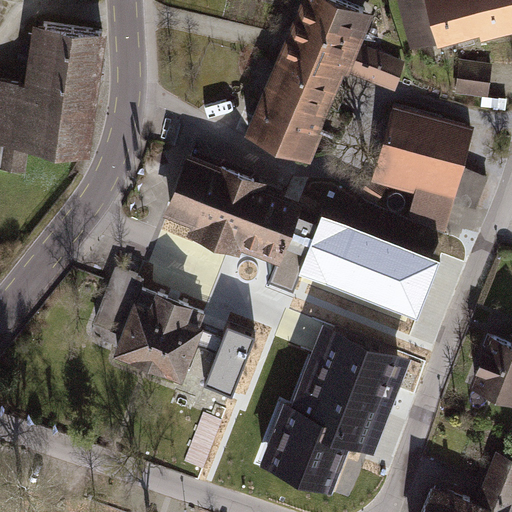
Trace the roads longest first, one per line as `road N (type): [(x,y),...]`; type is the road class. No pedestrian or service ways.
road 1 (unknown): [(442,368),(83,212)]
road 2 (tertiary): [(125,0),(129,89),(106,176),(0,317)]
road 3 (residential): [(511,186),(388,511)]
road 4 (residential): [(257,511),(0,425)]
road 5 (unknown): [(129,89),(238,156),(339,200)]
road 6 (unknown): [(126,11),(54,8),(28,14),(0,36)]
